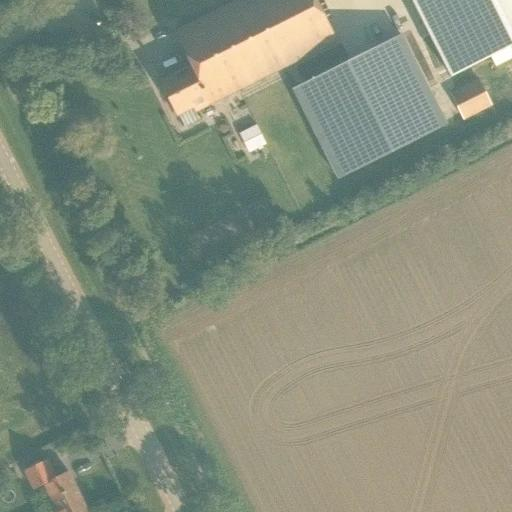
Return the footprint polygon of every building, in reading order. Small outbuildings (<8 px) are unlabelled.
[(245,0),(178,32),(194,67),(162,82),(178,115),(195,107),(197,110),(336,44),(315,0),(245,0)] [(496,68),(510,61),(511,59),(511,54),(510,49),(511,48),(511,0),(411,0),(451,79),(491,59),(496,68)] [(295,90),(338,178),(446,126),(400,37),(295,90)] [(451,94),(464,121),(493,106),(480,80),(451,94)] [(257,124),(243,131),(252,150),(266,144),(257,124)] [(56,511),(54,511),(87,511),(71,477),(57,484),(49,466),(27,476),(34,490),(44,485),(46,490),(50,499),(56,511)]
